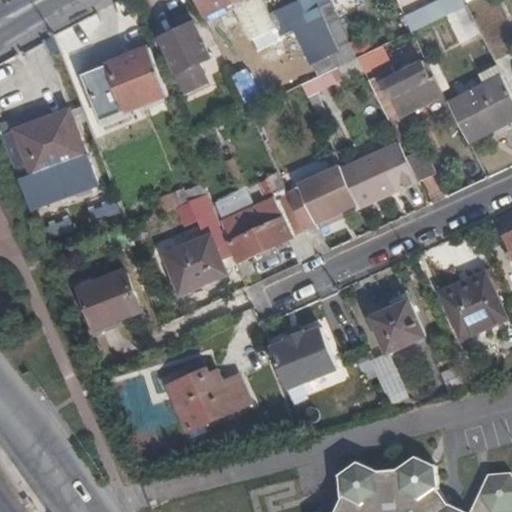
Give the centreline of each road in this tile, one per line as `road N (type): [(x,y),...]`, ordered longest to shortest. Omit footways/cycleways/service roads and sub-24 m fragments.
road 1 (residential): [(256,309),(511,192)]
road 2 (residential): [(84,511),(0,404)]
